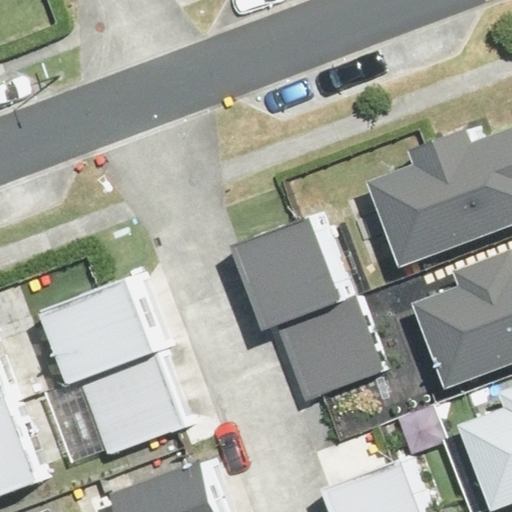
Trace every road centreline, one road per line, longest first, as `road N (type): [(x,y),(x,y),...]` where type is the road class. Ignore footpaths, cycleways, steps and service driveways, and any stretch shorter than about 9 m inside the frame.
road 1 (residential): [(289,511),(129,99)]
road 2 (residential): [(162,85),(393,0)]
road 3 (residential): [(0,147),(129,99)]
